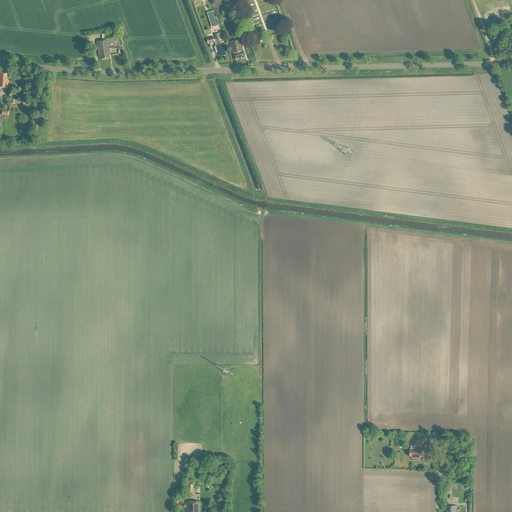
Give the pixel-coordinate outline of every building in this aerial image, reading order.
[(214,11),(209,13),(214,27),(219,26),(214,11)] [(214,36),(216,40),(214,40),(213,37),(207,39),(209,44),(215,42),(216,47),(214,47),(217,56),(219,56),(219,57),(226,55),(223,45),(221,45),(220,41),(223,40),(221,34),(219,34),(214,36)] [(109,49),(107,40),(96,42),(99,58),(101,58),(102,60),(109,59),(108,53),(111,52),(111,48),(109,49)] [(243,52),(240,40),(230,42),(232,54),(233,53),(235,61),(246,58),(244,52),(243,52)] [(432,445),(426,445),(426,449),(423,449),(410,449),(409,457),(412,457),(412,459),(423,459),(423,452),(426,452),(426,453),(432,453),(432,445)] [(195,491),(196,487),(193,487),(194,485),(187,484),(186,497),(193,497),(193,491),(195,491)] [(200,511),(200,502),(187,502),(186,511),(200,511)]
